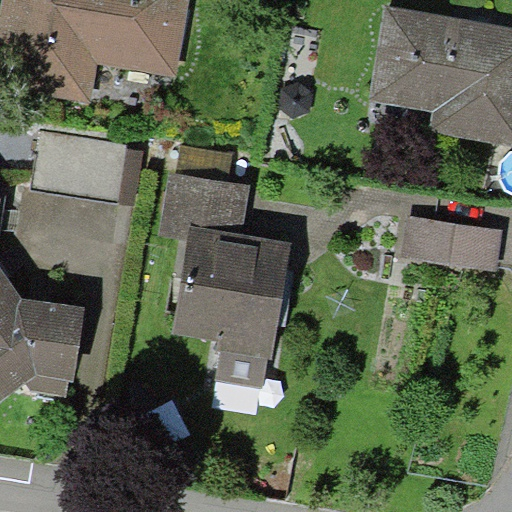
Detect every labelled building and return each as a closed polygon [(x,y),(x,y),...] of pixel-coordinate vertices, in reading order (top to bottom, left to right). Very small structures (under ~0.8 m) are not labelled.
[(175,0),(0,0),(0,40),(165,66),(175,0)] [(511,144),(511,28),(384,8),(368,101),(436,113),(433,131),(511,144)] [(33,129),(26,191),(119,202),(126,140),(33,129)] [(276,353),(293,243),(244,235),(252,184),(169,171),(159,237),(185,241),(170,336),(276,353)] [(84,304),(21,294),(0,265),(0,225),(5,192),(0,185),(0,398),(19,387),(69,396),(84,304)] [(405,216),(399,258),(495,271),(501,229),(405,216)]
